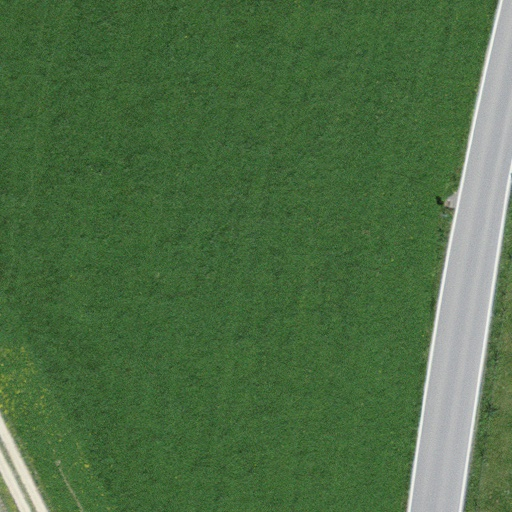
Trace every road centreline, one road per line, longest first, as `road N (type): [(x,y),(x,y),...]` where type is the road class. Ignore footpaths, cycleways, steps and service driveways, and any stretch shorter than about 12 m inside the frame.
road 1 (tertiary): [(439,511),(452,366),(511,53)]
road 2 (track): [(60,511),(0,397)]
